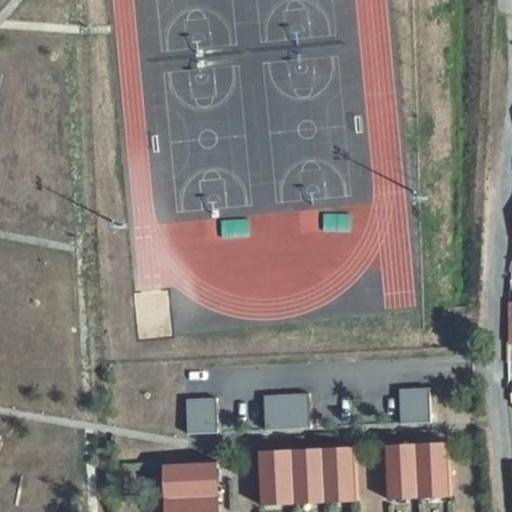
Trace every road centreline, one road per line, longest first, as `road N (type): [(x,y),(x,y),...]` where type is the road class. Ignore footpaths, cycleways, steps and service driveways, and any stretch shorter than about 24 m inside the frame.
road 1 (unclassified): [(509,511),(496,344),(511,129)]
road 2 (unknown): [(202,383),(496,344)]
